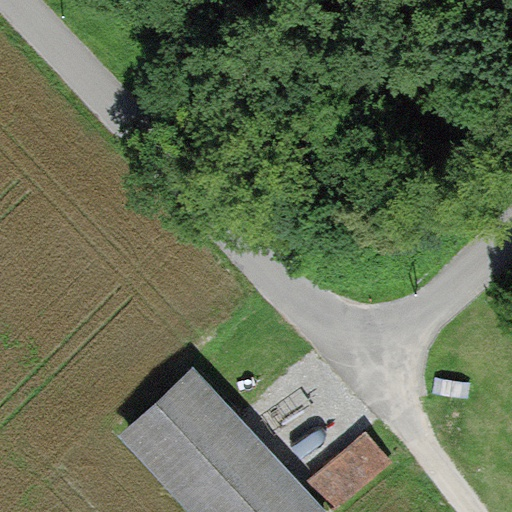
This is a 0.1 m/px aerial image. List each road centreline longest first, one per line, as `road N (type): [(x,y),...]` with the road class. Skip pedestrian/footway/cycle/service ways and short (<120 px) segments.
road 1 (track): [(15,0),(365,359),(476,511)]
road 2 (unclassified): [(511,233),(365,359)]
